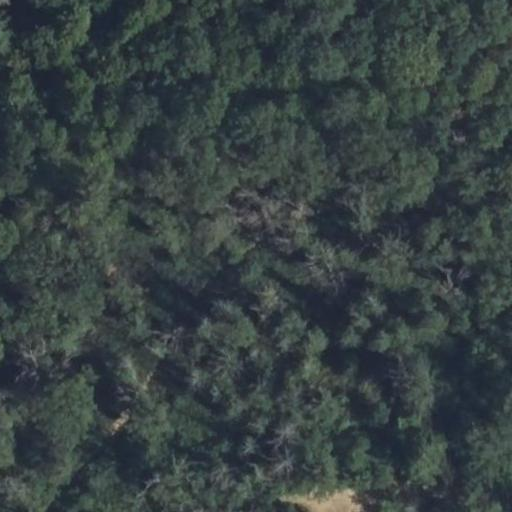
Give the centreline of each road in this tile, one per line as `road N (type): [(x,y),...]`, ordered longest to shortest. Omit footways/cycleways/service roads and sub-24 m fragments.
road 1 (track): [(44,511),(72,483),(141,371),(251,245),(284,226),(440,182),(511,173)]
road 2 (track): [(235,511),(401,489),(511,506)]
